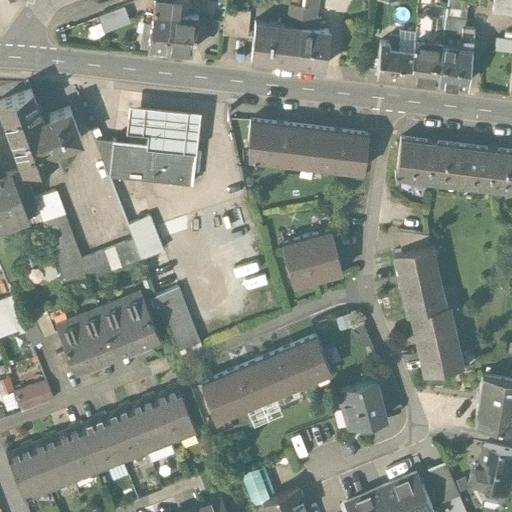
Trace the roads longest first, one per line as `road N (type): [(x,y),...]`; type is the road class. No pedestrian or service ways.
road 1 (secondary): [(24,57),(387,99)]
road 2 (residential): [(363,290),(415,427),(403,442),(326,464)]
road 3 (residential): [(363,290),(387,99)]
road 4 (residential): [(195,357),(363,290)]
road 5 (secondary): [(387,99),(511,114)]
